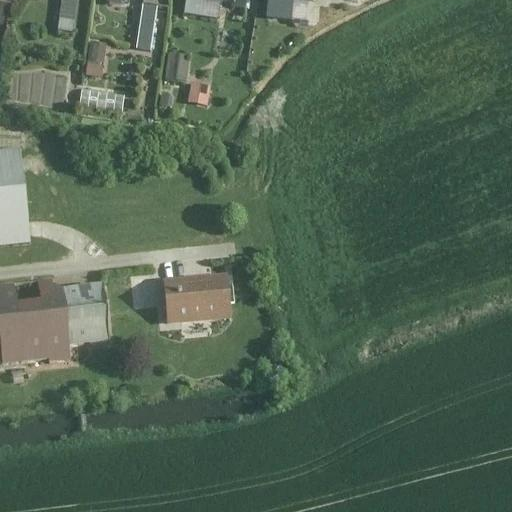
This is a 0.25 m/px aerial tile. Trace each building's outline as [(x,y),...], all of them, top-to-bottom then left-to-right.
[(67,37),(74,1),(65,0),(57,0),(52,34),(67,37)] [(135,0),(140,1),(140,0),(97,0),(97,5),(122,9),(123,0),(135,0)] [(242,0),(179,0),(179,7),(240,16),(242,0)] [(306,9),(307,0),(259,0),(257,19),(286,23),(288,7),(306,9)] [(158,10),(137,8),(132,54),(153,56),(158,10)] [(92,42),(90,76),(108,77),(110,43),(92,42)] [(189,83),(193,55),(172,53),(168,80),(189,83)] [(191,103),(211,107),(215,86),(195,82),(191,103)] [(0,253),(27,250),(16,156),(0,158),(0,253)] [(223,277),(160,284),(166,331),(228,324),(223,277)] [(52,283),(0,289),(0,373),(62,366),(61,350),(54,296),(52,283)] [(116,343),(109,289),(54,296),(61,350),(116,343)]
